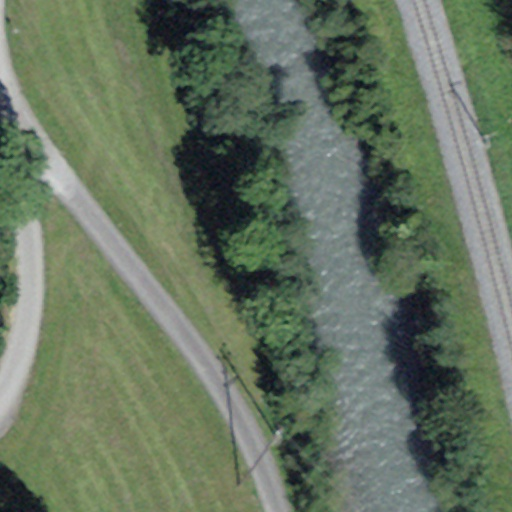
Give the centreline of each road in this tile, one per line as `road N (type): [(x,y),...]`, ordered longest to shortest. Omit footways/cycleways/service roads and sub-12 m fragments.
road 1 (unclassified): [(274,511),(251,447),(203,365),(0,99)]
road 2 (track): [(1,105),(30,277),(27,322),(0,388)]
